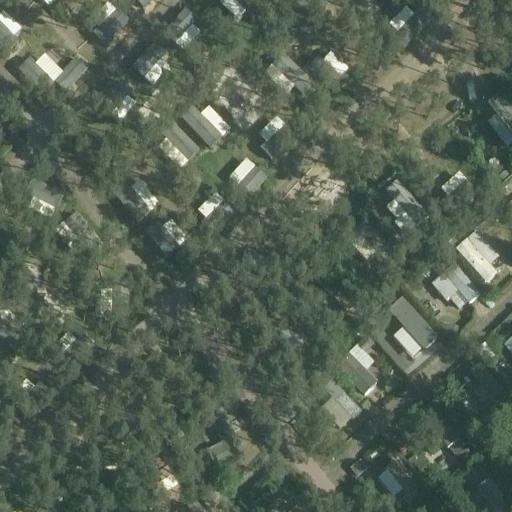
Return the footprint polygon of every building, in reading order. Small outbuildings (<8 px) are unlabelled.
[(50,39),(58,31),(39,11),(31,18),(50,39)] [(288,72),(278,83),(298,102),(293,107),(299,112),(304,107),(310,114),(320,103),(288,72)] [(500,119),(511,133),(511,134),(511,110),(501,96),(490,105),(500,119)] [(505,173),(499,178),(502,181),(508,176),(505,173)] [(427,219),(397,184),(387,192),(417,227),(427,219)] [(155,205),(145,211),(153,224),(163,218),(155,205)] [(489,218),(484,213),(475,220),(480,225),(489,218)] [(356,232),(357,233),(377,254),(390,267),(400,257),(366,222),(356,232)] [(152,224),(140,229),(151,258),(163,253),(152,224)] [(468,243),(457,253),(487,286),(498,276),(468,243)] [(181,250),(174,258),(179,263),(186,255),(181,250)] [(444,275),(433,285),(448,304),(459,295),(469,306),(480,297),(455,266),(444,275)] [(425,353),(438,340),(402,301),(388,313),(425,353)] [(284,323),(276,334),(307,357),(315,347),(284,323)] [(458,328),(445,324),(443,331),(456,335),(458,328)] [(370,334),(379,344),(386,338),(377,328),(370,334)] [(358,347),(365,354),(373,346),(366,339),(358,347)] [(357,347),(348,355),(366,372),(374,364),(357,347)] [(378,384),(348,355),(335,367),(365,397),(378,384)] [(511,405),(480,366),(470,374),(493,403),(484,410),(494,422),(511,407),(511,405)] [(312,378),(317,384),(326,376),(320,370),(312,378)] [(321,388),(332,399),(352,420),(354,422),(363,414),(330,379),(321,388)] [(429,441),(436,449),(443,443),(448,450),(460,440),(432,404),(420,414),(437,435),(429,441)] [(246,458),(223,411),(209,418),(221,445),(207,452),(217,472),(246,458)] [(163,459),(153,467),(176,495),(186,487),(163,459)] [(503,467),(497,459),(490,464),(496,472),(503,467)] [(411,501),(424,491),(398,460),(386,470),(411,501)] [(351,471),(357,479),(368,471),(361,463),(351,471)] [(474,478),(475,479),(498,509),(508,502),(484,471),(474,478)] [(204,485),(201,480),(195,484),(198,488),(204,485)] [(207,490),(204,485),(198,489),(201,493),(207,490)] [(446,503),(456,495),(450,489),(441,496),(446,503)]
